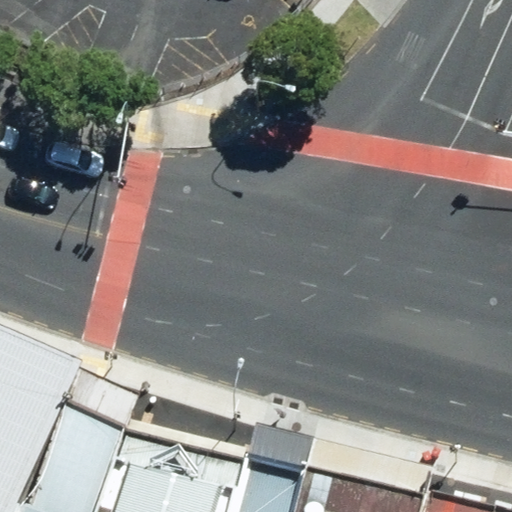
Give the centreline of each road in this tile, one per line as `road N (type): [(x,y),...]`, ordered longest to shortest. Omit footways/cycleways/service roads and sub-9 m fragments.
road 1 (secondary): [(0,211),(120,250),(359,304)]
road 2 (secondary): [(492,0),(359,304)]
road 3 (secondary): [(511,339),(359,304)]
